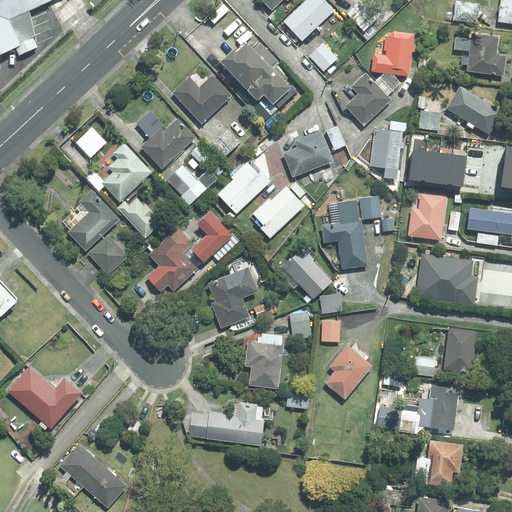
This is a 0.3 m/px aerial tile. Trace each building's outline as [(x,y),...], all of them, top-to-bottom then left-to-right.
[(19,55),(38,47),(29,10),(51,0),(0,0),(0,54),(16,47),(19,55)] [(262,0),(272,10),(281,0),(287,0),(288,0),(262,0)] [(333,12),(335,10),(324,0),(306,0),(284,21),(302,41),(316,28),(326,39),(343,23),(333,12)] [(511,0),(500,0),(498,21),(511,23),(511,0)] [(360,1),(347,14),(364,31),(377,18),(360,1)] [(477,23),(479,4),(456,1),(453,20),(477,23)] [(374,53),(371,72),(384,73),(394,75),(409,77),(412,51),(415,52),(416,46),(413,46),(414,34),(395,31),(393,33),(388,32),(377,41),(377,47),(375,47),(374,53)] [(456,37),(454,49),(469,51),(469,57),(462,56),(461,64),(468,65),(467,71),(504,76),(506,56),(496,55),(498,37),(472,34),(472,39),(456,37)] [(278,62),(261,43),(259,44),(257,42),(254,45),(252,43),(250,45),(247,43),(236,53),(234,50),(221,62),(244,87),(237,94),(264,123),(297,92),(291,85),(290,86),(285,81),(288,78),(275,65),(278,62)] [(337,58),(323,43),(309,56),(324,71),(337,58)] [(212,76),(204,68),(193,77),(192,76),(173,93),(204,125),(235,97),(214,75),(212,76)] [(364,125),(391,100),(387,96),(375,82),(366,73),(352,86),(359,94),(346,106),(364,125)] [(384,73),(375,82),(387,96),(401,83),(394,75),(384,73)] [(475,126),(489,134),(502,113),(460,87),(447,109),(468,122),(467,125),(473,129),(475,126)] [(169,128),(151,110),(137,124),(151,138),(142,147),(164,169),(196,138),(178,120),(169,128)] [(441,111),(420,110),(419,129),(440,130),(441,111)] [(391,121),(390,129),(405,132),(407,123),(391,121)] [(337,126),(326,131),(335,150),(346,145),(337,126)] [(95,127),(78,142),(92,157),(108,143),(95,127)] [(242,143),(230,128),(209,146),(222,160),(242,143)] [(402,133),(375,129),(371,166),(386,168),(385,177),(396,179),(402,133)] [(298,147),(283,153),(293,177),(333,161),(321,131),(295,141),(298,147)] [(267,149),(279,140),(273,132),(262,141),(267,149)] [(116,153),(120,157),(110,167),(114,171),(105,180),(95,170),(87,177),(100,191),(105,186),(121,203),(152,173),(125,145),(116,153)] [(195,169),(209,157),(199,146),(191,153),(195,157),(189,162),(195,169)] [(427,151),(413,150),(410,180),(423,181),(427,151)] [(439,153),(427,151),(423,181),(436,183),(439,153)] [(453,155),(439,153),(436,183),(449,185),(453,155)] [(453,155),(449,185),(463,186),(467,156),(453,155)] [(511,160),(505,160),(503,174),(511,174),(511,160)] [(236,213),(270,181),(261,172),(258,174),(247,163),(232,177),(234,179),(218,194),(236,213)] [(183,164),(167,180),(191,204),(207,188),(183,164)] [(511,174),(503,174),(501,187),(511,188),(511,174)] [(295,182),(290,187),(300,198),(306,192),(295,182)] [(270,238),(304,206),(286,187),(271,201),(269,199),(253,213),(254,214),(252,218),(261,228),(270,238)] [(82,204),(64,222),(72,231),(70,232),(88,251),(121,219),(93,189),(80,201),(82,204)] [(446,197),(421,194),(419,209),(411,208),(408,236),(440,240),(446,197)] [(378,196),(360,199),(363,220),(381,217),(378,196)] [(126,201),(119,207),(147,237),(162,222),(138,197),(130,205),(126,201)] [(359,220),(356,200),(330,204),(333,223),(321,225),(324,243),(338,241),(342,269),(368,266),(362,219),(359,220)] [(511,213),(470,208),(467,229),(478,231),(499,233),(511,235),(511,213)] [(451,211),(448,229),(457,231),(460,213),(451,211)] [(193,249),(206,263),(214,256),(219,261),(240,242),(214,213),(200,225),(209,234),(193,249)] [(393,218),(382,220),(383,231),(394,230),(393,218)] [(162,292),(169,298),(200,268),(185,253),(194,243),(178,227),(151,254),(161,264),(148,278),(162,292)] [(499,233),(478,231),(477,242),(497,245),(499,233)] [(111,235),(89,253),(109,275),(130,257),(111,235)] [(318,256),(307,245),(283,267),(287,271),(281,276),(294,289),(300,284),(309,294),(304,298),(309,303),(332,282),(313,261),(318,256)] [(471,276),(473,261),(422,254),(417,298),(474,305),(478,277),(471,276)] [(209,279),(225,325),(253,316),(246,297),(264,291),(254,263),(209,279)] [(0,313),(2,315),(19,299),(0,278),(0,313)] [(320,296),(323,313),(342,311),(340,294),(320,296)] [(312,338),(311,311),(292,312),(293,339),(312,338)] [(339,342),(340,321),(322,320),(322,341),(339,342)] [(252,383),(279,386),(289,327),(252,321),(244,367),(254,369),(252,383)] [(477,332),(449,329),(444,369),(472,373),(477,332)] [(335,371),(326,382),(346,398),(373,366),(347,345),(330,367),(335,371)] [(433,376),(436,359),(416,357),(414,373),(433,376)] [(57,387),(30,365),(8,390),(52,428),(83,391),(66,376),(57,387)] [(446,387),(431,385),(429,399),(419,397),(418,407),(415,425),(453,430),(458,394),(446,393),(446,387)] [(287,394),(286,406),(308,408),(309,395),(287,394)] [(506,395),(487,394),(484,430),(504,431),(506,395)] [(262,417),(263,404),(240,401),(239,417),(193,412),(190,437),(263,444),(266,418),(262,417)] [(415,425),(418,407),(390,403),(390,408),(380,406),(377,427),(414,433),(415,425)] [(146,424),(136,419),(128,433),(137,439),(146,424)] [(463,445),(431,442),(429,460),(419,459),(417,480),(425,481),(425,484),(452,487),(453,473),(460,473),(463,445)] [(81,443),(61,465),(109,507),(129,485),(81,443)] [(448,511),(450,501),(420,498),(418,511),(448,511)]
